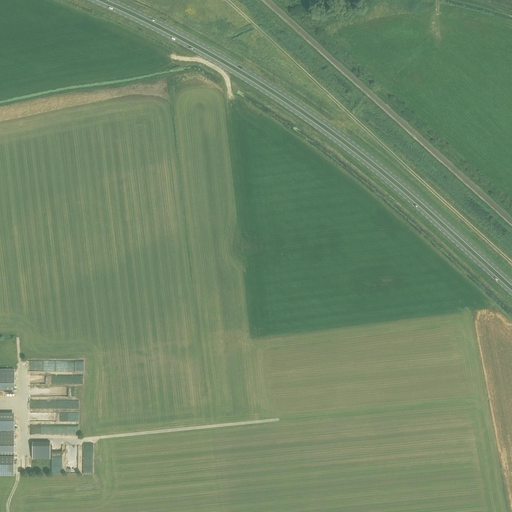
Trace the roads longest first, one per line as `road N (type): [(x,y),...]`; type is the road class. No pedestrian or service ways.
road 1 (primary): [(92,0),(186,44),(309,121),(511,294)]
road 2 (primary): [(511,283),(340,134),(242,68),(110,0)]
road 3 (track): [(511,263),(227,0)]
